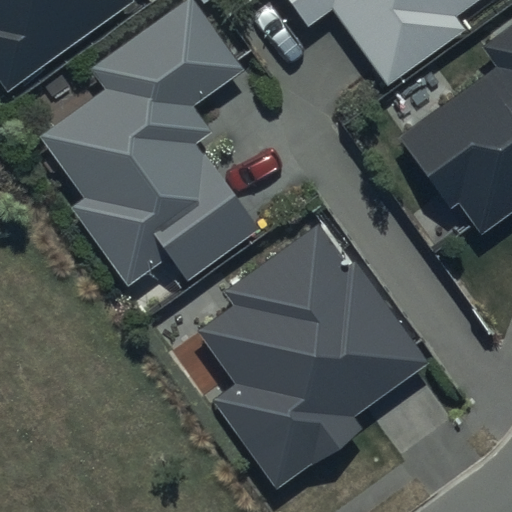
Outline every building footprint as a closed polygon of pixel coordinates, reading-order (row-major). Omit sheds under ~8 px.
[(0,0),(0,81),(6,90),(131,0),(0,0)] [(245,71),(193,0),(190,0),(95,69),(109,89),(43,137),(87,198),(74,208),(128,281),(165,254),(187,284),(263,230),(202,146),(217,135),(197,106),(245,71)] [(284,0),(307,31),(334,12),(387,86),(464,32),(453,16),(475,0),(284,0)] [(501,66),(402,138),(452,207),(458,203),(481,235),(511,212),(511,25),(485,45),(501,66)] [(319,224),(226,290),(238,307),(202,332),(238,384),(214,401),(277,490),(363,429),(355,417),(428,366),(354,261),(349,265),(319,224)]
